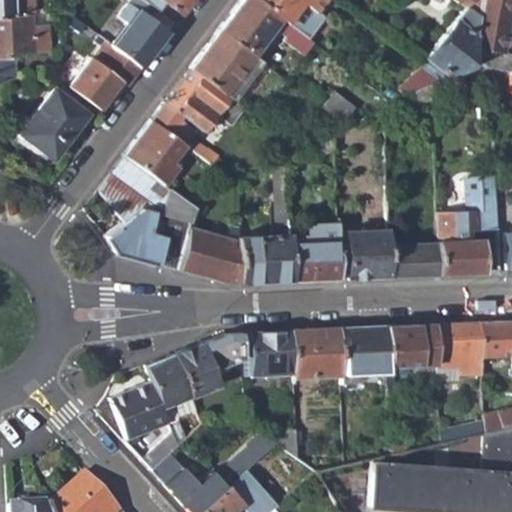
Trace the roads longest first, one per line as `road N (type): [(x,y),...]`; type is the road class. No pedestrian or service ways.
road 1 (residential): [(56,314),(511,299)]
road 2 (residential): [(24,251),(213,0)]
road 3 (residential): [(27,376),(150,511)]
